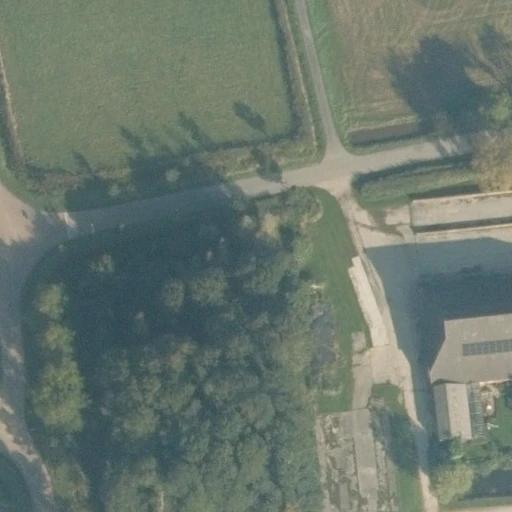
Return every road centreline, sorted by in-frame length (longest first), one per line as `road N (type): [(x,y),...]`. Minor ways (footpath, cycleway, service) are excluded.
road 1 (tertiary): [(0,240),(511,138)]
road 2 (tertiary): [(25,429),(0,298)]
